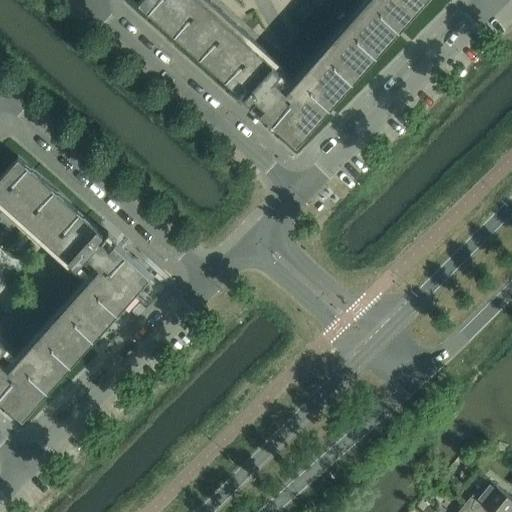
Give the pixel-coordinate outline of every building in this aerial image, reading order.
[(297,142),(364,67),(328,34),(292,73),(210,0),(139,0),(138,1),(249,100),(254,94),(265,105),(260,110),(297,142)] [(423,0),(357,0),(328,34),(364,67),(423,0)] [(151,273),(121,246),(114,240),(109,246),(98,236),(103,230),(18,154),(0,174),(0,203),(81,277),(50,312),(87,344),(151,273)] [(0,395),(23,416),(87,344),(50,312),(19,347),(0,329),(0,395)] [(511,496),(490,478),(467,506),(474,511),(506,511),(511,506),(511,496)]
